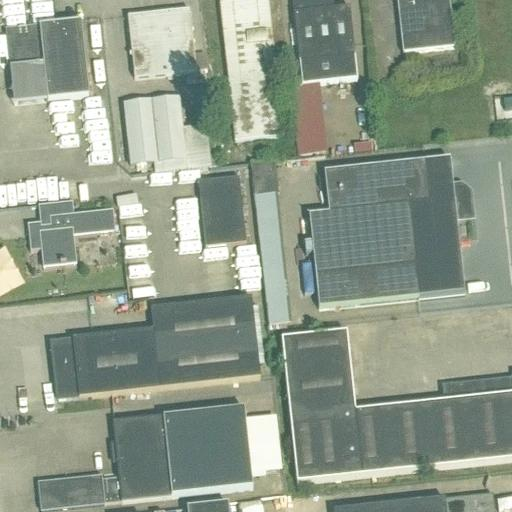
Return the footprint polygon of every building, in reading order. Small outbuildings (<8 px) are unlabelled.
[(217,0),(234,145),(259,143),(242,0),(217,0)] [(242,0),(259,143),(283,140),(266,0),(242,0)] [(290,92),(296,140),(317,138),(312,89),(357,84),(355,67),(354,59),(349,11),(333,13),(331,0),(290,0),(298,65),(301,90),(290,92)] [(396,0),(403,58),(455,52),(449,0),(396,0)] [(188,15),(126,21),(133,83),(195,77),(188,15)] [(88,100),(80,26),(4,34),(8,72),(41,68),(42,70),(43,70),(47,105),(88,100)] [(181,134),(178,105),(122,110),(129,170),(153,168),(154,178),(208,172),(204,131),(181,134)] [(329,219),(309,221),(319,315),(419,304),(465,299),(457,223),(471,222),(468,198),(461,192),(453,192),(450,164),(425,167),(324,178),(329,219)] [(254,202),(278,200),(275,166),(251,168),(254,202)] [(205,254),(246,249),(239,184),(198,188),(205,254)] [(73,220),(72,207),(48,209),(50,230),(40,231),(40,228),(27,229),(30,256),(42,255),(43,268),(42,268),(42,273),(76,270),(74,248),(72,248),(72,241),(115,237),(113,216),(73,220)] [(79,404),(260,384),(251,304),(150,314),(153,335),(72,344),(52,346),(58,405),(79,403),(79,404)] [(412,324),(396,325),(399,361),(427,359),(426,351),(480,347),(479,328),(413,334),(412,324)] [(355,418),(346,338),(281,345),(297,489),(511,466),(511,383),(441,391),(443,408),(355,418)] [(251,493),(243,414),(112,428),(118,484),(100,486),(99,482),(37,488),(39,511),(72,511),(103,509),(103,508),(120,506),(120,507),(171,502),(251,493)] [(493,511),(493,499),(369,511),(493,511)]
